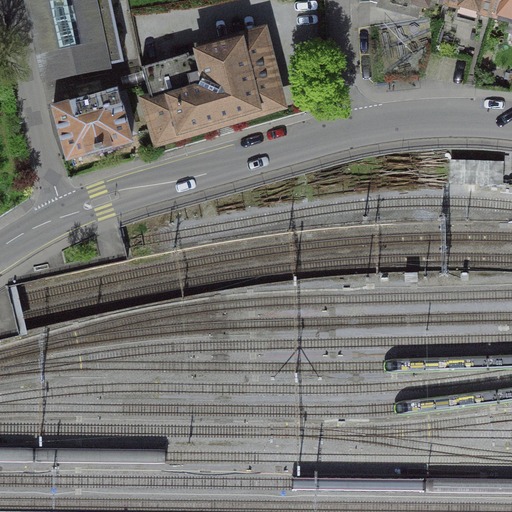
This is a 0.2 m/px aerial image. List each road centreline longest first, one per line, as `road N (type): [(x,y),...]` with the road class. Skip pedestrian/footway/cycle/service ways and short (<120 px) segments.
road 1 (secondary): [(354,126),(62,216)]
road 2 (residential): [(62,216),(12,0)]
road 3 (secondary): [(511,122),(408,118),(354,126)]
road 4 (residential): [(354,126),(342,79),(339,0)]
